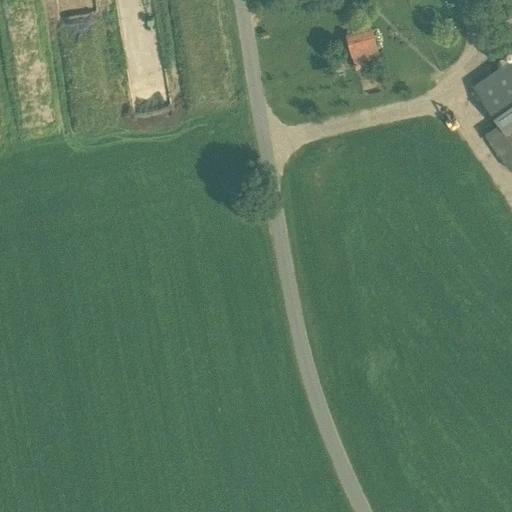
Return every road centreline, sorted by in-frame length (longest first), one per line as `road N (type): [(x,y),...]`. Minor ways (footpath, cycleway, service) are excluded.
road 1 (unclassified): [(362,511),(303,356),(240,0)]
road 2 (unknown): [(263,132),(452,75),(493,32)]
